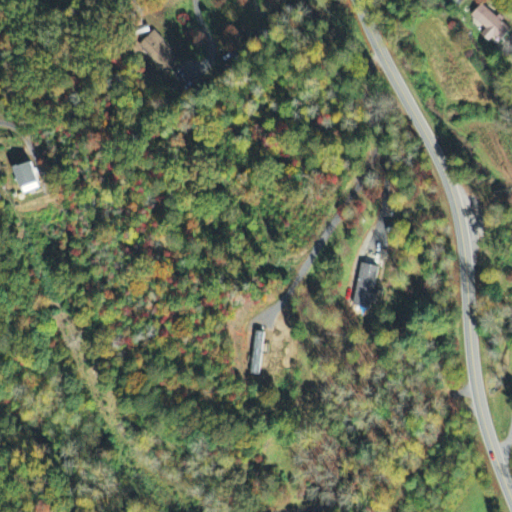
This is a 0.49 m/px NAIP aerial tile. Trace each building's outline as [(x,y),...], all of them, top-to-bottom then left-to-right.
[(489,43),(494,37),(500,42),(510,31),(482,5),(471,17),(486,31),(481,36),(489,43)] [(138,47),(165,76),(180,62),(153,33),(138,47)] [(41,190),(34,163),(16,168),(23,195),(41,190)] [(353,307),(372,310),(378,268),(359,265),(353,307)] [(263,333),(253,333),(252,376),(261,377),(263,333)]
